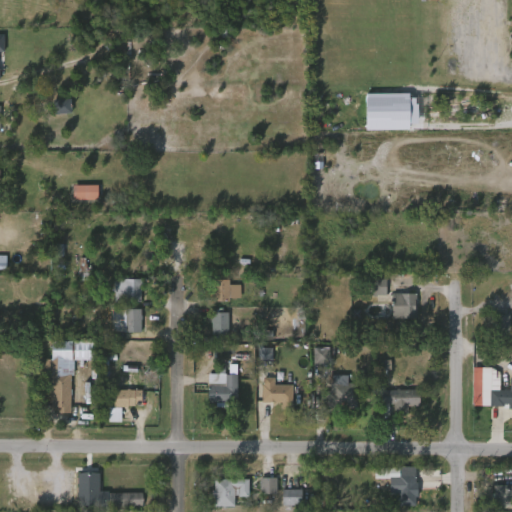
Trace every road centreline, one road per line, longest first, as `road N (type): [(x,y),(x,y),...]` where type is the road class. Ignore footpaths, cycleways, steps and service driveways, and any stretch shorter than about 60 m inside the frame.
road 1 (residential): [(0,453),(511,449)]
road 2 (residential): [(456,274),(457,511)]
road 3 (residential): [(180,296),(178,511)]
